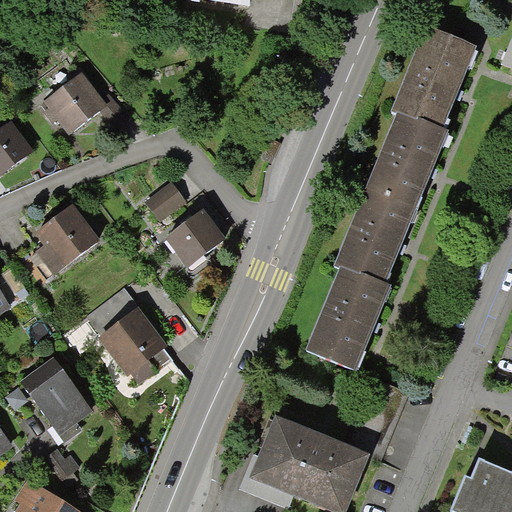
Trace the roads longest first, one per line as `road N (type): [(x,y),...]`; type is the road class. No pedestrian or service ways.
road 1 (residential): [(281,237),(254,224),(194,162),(162,144),(0,210)]
road 2 (secondary): [(281,237),(168,511)]
road 3 (residential): [(511,240),(399,511)]
road 4 (secondary): [(381,0),(281,237)]
